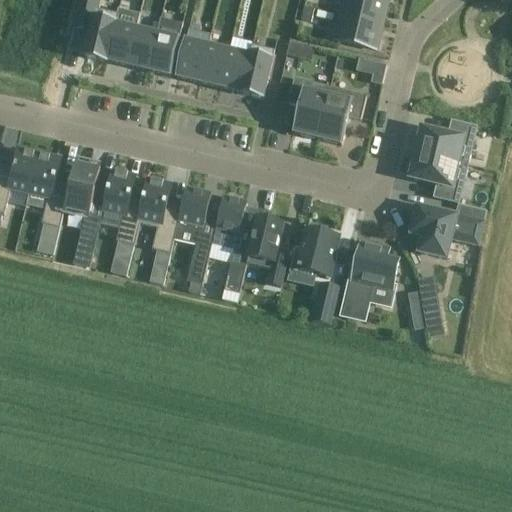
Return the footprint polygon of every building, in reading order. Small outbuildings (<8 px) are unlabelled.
[(90,0),(81,0),(74,31),(90,35),(85,59),(107,64),(107,63),(115,27),(118,16),(97,11),(99,2),(90,0)] [(377,0),(344,0),(341,17),(383,27),(389,3),(377,0)] [(301,21),(311,24),(314,11),(304,9),(301,21)] [(341,17),(335,43),(378,53),(378,51),(377,51),(383,27),(341,17)] [(115,27),(107,63),(128,68),(136,32),(116,27),(115,27)] [(157,37),(136,32),(128,68),(149,73),(157,37)] [(169,79),(171,79),(179,42),(157,37),(149,73),(169,77),(169,79)] [(179,81),(180,80),(200,84),(208,49),(186,43),(178,81),(179,81)] [(290,45),(287,56),(294,57),(299,54),(301,47),(290,44),(290,45)] [(263,101),(275,53),(253,48),(241,96),(263,101)] [(221,89),(229,54),(208,49),(200,84),(221,89)] [(229,54),(221,89),(242,94),(250,59),(229,54)] [(377,65),(372,85),(383,87),(387,67),(377,65)] [(0,88),(48,101),(51,90),(0,77),(0,88)] [(318,142),(331,89),(295,81),(289,106),(301,109),(295,136),(296,137),(297,135),(318,141),(318,142)] [(331,89),(318,142),(319,142),(320,141),(341,146),(340,147),(342,147),(349,120),(361,123),(367,98),(331,89)] [(422,130),(416,155),(468,168),(478,129),(451,123),(448,136),(422,130)] [(0,216),(2,217),(4,218),(11,191),(29,196),(39,157),(15,152),(10,173),(0,170),(0,216)] [(416,155),(415,159),(410,158),(407,174),(411,175),(410,181),(436,187),(433,200),(459,207),(468,168),(416,155)] [(48,200),(42,226),(44,227),(60,231),(71,187),(57,184),(62,163),(39,157),(29,196),(48,200)] [(87,218),(83,235),(98,239),(104,213),(110,186),(98,184),(101,172),(76,166),(65,213),(87,218)] [(122,218),(116,244),(122,245),(134,248),(141,222),(145,205),(131,202),(136,180),(113,175),(110,186),(104,213),(122,218)] [(159,226),(153,252),(157,254),(171,257),(177,233),(182,213),(168,210),(173,189),(150,183),(145,205),(141,222),(159,226)] [(213,247),(218,224),(206,221),(212,198),(187,192),(182,213),(177,233),(199,238),(188,285),(203,288),(213,247)] [(247,267),(255,233),(242,230),(248,206),(224,201),(218,224),(213,247),(234,252),(225,293),(240,297),(247,267)] [(418,209),(411,236),(423,239),(423,241),(419,240),(416,252),(420,253),(419,255),(447,261),(451,242),(479,248),(487,213),(465,208),(462,220),(418,209)] [(255,233),(247,267),(271,273),(267,286),(281,289),(287,261),(276,259),(282,232),(283,233),(284,225),(273,222),(272,224),(258,221),(255,233)] [(44,227),(41,239),(58,243),(60,231),(44,227)] [(292,270),(289,283),(313,289),(316,275),(329,278),(339,240),(325,237),(327,231),(311,227),(309,233),(306,232),(302,251),(297,250),(296,250),(296,251),(292,270)] [(122,245),(118,260),(131,263),(134,248),(122,245)] [(350,283),(342,318),(365,324),(369,305),(373,289),(392,293),(399,266),(386,263),(389,252),(362,245),(353,284),(350,283)] [(157,254),(154,265),(168,268),(171,257),(157,254)] [(435,278),(418,281),(424,312),(440,309),(435,278)] [(313,324),(330,328),(339,291),(326,287),(322,286),(313,324)] [(409,297),(412,312),(423,310),(420,295),(409,297)]
